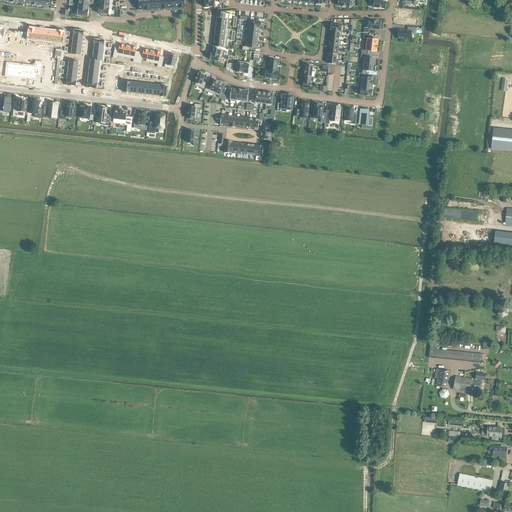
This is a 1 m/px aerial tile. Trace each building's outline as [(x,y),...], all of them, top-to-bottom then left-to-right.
[(370,0),(371,1),(375,1),(374,7),(385,9),(386,2),(377,1),(377,0),(370,0)] [(399,13),(398,18),(399,18),(399,21),(409,23),(411,11),(406,10),(405,14),(399,13)] [(218,18),(215,47),(226,48),(227,38),(228,38),(229,29),(228,28),(229,19),(218,18)] [(364,27),(364,33),(370,33),(371,28),(379,29),(380,23),(376,22),(376,21),(373,21),(372,22),(366,21),(366,27),(364,27)] [(399,30),(397,39),(410,40),(411,33),(415,34),(415,28),(408,27),(407,31),(399,30)] [(364,35),(363,38),(365,39),(364,45),(377,46),(378,40),(369,39),(370,35),(364,35)] [(243,46),(242,50),(249,51),(249,47),(257,48),(257,43),(246,41),(245,47),(243,46)] [(115,47),(113,58),(117,59),(118,54),(123,55),(125,45),(120,44),(119,48),(115,47)] [(125,45),(123,55),(130,56),(132,46),(125,45)] [(362,50),(361,54),(368,55),(368,51),(377,52),(377,46),(364,45),(364,50),(362,50)] [(132,46),(130,56),(134,57),(133,62),(134,62),(137,63),(140,52),(136,52),(137,47),(132,46)] [(213,48),(211,54),(222,56),(224,51),(213,48)] [(140,52),(137,63),(141,64),(143,59),(147,60),(149,50),(144,49),(143,53),(140,52)] [(149,50),(147,60),(154,61),(156,51),(149,50)] [(156,51),(154,61),(158,62),(157,67),(158,67),(162,68),(164,57),(160,56),(161,52),(156,51)] [(166,61),(164,67),(168,68),(169,66),(175,67),(176,62),(177,62),(178,58),(176,58),(177,55),(170,54),(169,62),(166,61)] [(211,54),(210,59),(221,62),(222,56),(211,54)] [(361,54),(361,58),(362,58),(362,64),(375,65),(376,59),(367,58),(368,55),(361,54)] [(244,62),(242,73),(248,74),(249,67),(253,67),(254,61),(254,60),(253,60),(250,60),(249,62),(244,62)] [(267,60),(266,71),(270,71),(276,72),(277,61),(271,60),(271,61),(267,60)] [(8,66),(7,75),(14,76),(21,77),(28,78),(35,79),(36,79),(36,75),(40,75),(41,63),(37,63),(36,69),(29,68),(22,67),(15,67),(8,66)] [(359,69),(359,73),(365,74),(366,71),(374,72),(375,65),(362,64),(361,70),(359,69)] [(306,65),(305,76),(311,77),(314,77),(315,71),(312,71),(312,66),(306,65)] [(196,84),(195,86),(201,88),(204,89),(206,82),(203,81),(205,74),(199,72),(195,84),(196,84)] [(359,73),(359,77),(360,77),(359,83),(373,85),(373,79),(365,78),(365,74),(359,73)] [(207,85),(204,91),(208,93),(208,92),(214,95),(214,94),(214,93),(220,82),(214,79),(210,86),(207,85)] [(214,93),(214,94),(220,96),(219,98),(222,99),(225,94),(222,92),(226,85),(220,82),(214,93)] [(160,95),(167,96),(167,92),(168,92),(168,89),(167,89),(168,86),(162,85),(161,95),(160,95)] [(266,104),(266,106),(272,107),(271,110),(271,112),(274,113),(275,106),(272,106),(272,105),(273,97),(274,94),(267,93),(266,104)] [(278,103),(277,111),(287,113),(287,110),(292,111),(294,96),(290,96),(291,95),(287,94),(287,95),(283,95),(283,99),(282,99),(282,103),(282,104),(278,103)] [(0,104),(0,109),(3,110),(3,111),(9,112),(10,112),(11,98),(4,97),(3,105),(0,104)] [(14,105),(12,116),(17,116),(17,115),(17,112),(24,112),(25,109),(26,109),(26,104),(25,104),(26,100),(18,100),(18,103),(18,105),(14,105)] [(31,100),(30,113),(35,114),(34,118),(41,118),(42,109),(38,109),(39,101),(31,100)] [(296,109),(295,116),(300,117),(299,117),(300,117),(307,118),(308,118),(309,103),(307,103),(307,102),(304,102),(303,103),(301,102),(300,109),(296,109)] [(46,108),(46,113),(49,113),(49,117),(51,118),(56,118),(57,114),(58,114),(59,108),(58,108),(58,104),(50,103),(50,107),(49,109),(46,108)] [(61,111),(61,119),(66,120),(66,117),(74,118),(75,109),(74,108),(74,107),(75,107),(75,106),(75,105),(67,103),(67,108),(66,108),(66,110),(66,112),(61,111)] [(188,110),(187,116),(188,116),(187,119),(195,119),(197,119),(198,108),(201,109),(201,105),(195,104),(194,107),(189,106),(188,110)] [(314,105),(313,110),(314,110),(313,118),(321,119),(321,123),(325,123),(326,113),(322,113),(323,106),(320,106),(320,105),(315,105),(315,106),(314,105)] [(81,107),(80,118),(89,119),(89,120),(94,121),(94,115),(90,114),(91,107),(86,106),(86,107),(81,107)] [(325,123),(325,124),(329,124),(330,119),(331,119),(340,120),(341,107),(333,106),(332,111),(332,112),(326,111),(326,113),(325,123)] [(98,116),(97,123),(102,124),(102,125),(109,126),(111,114),(107,114),(108,109),(99,108),(98,112),(97,116),(98,116)] [(344,111),(344,115),(345,115),(344,120),(351,121),(351,124),(356,125),(357,115),(353,115),(354,113),(354,110),(345,109),(345,111),(344,111)] [(114,121),(114,122),(119,123),(119,122),(125,123),(125,124),(125,125),(128,125),(127,132),(131,132),(132,118),(126,117),(126,112),(123,112),(123,111),(119,110),(119,111),(115,111),(114,117),(114,121)] [(361,110),(359,124),(363,124),(362,128),(366,129),(367,124),(368,124),(368,126),(372,126),(373,118),(369,117),(369,119),(367,118),(368,113),(368,110),(361,110)] [(135,118),(134,128),(140,129),(140,125),(146,126),(147,114),(139,113),(138,119),(135,118)] [(150,122),(149,132),(154,132),(155,129),(159,130),(164,130),(164,129),(165,129),(166,124),(165,124),(166,115),(156,114),(155,123),(150,122)] [(385,122),(376,121),(375,132),(383,133),(383,134),(387,135),(388,128),(384,127),(385,122)] [(262,132),(261,136),(262,136),(261,139),(268,140),(270,129),(270,126),(264,126),(264,128),(263,128),(262,132)] [(491,149),(511,151),(511,129),(494,128),(493,128),(492,141),(491,149)] [(188,131),(187,143),(194,143),(193,146),(197,146),(198,140),(197,140),(194,140),(195,132),(188,131)] [(223,146),(223,151),(224,151),(224,153),(231,153),(232,142),(226,141),(225,145),(225,146),(223,146)] [(429,358),(482,363),(482,361),(485,361),(486,355),(483,354),(435,349),(436,342),(430,341),(429,358)] [(436,368),(434,378),(437,379),(436,385),(446,387),(447,381),(449,380),(450,371),(436,368)] [(481,380),(484,380),(484,374),(476,373),(475,380),(472,379),(470,392),(479,394),(481,380)] [(453,390),(470,392),(472,379),(455,377),(453,390)] [(487,427),(486,437),(501,438),(502,428),(487,427)] [(494,449),(493,455),(506,456),(506,448),(508,448),(508,445),(502,444),(501,447),(494,446),(494,445),(490,445),(490,449),(494,449)] [(457,486),(490,493),(492,480),(460,474),(457,486)] [(500,482),(497,495),(507,497),(510,484),(500,482)] [(500,511),(503,504),(494,502),(493,508),(497,509),(496,511),(500,511)] [(511,511),(511,503),(505,502),(503,510),(511,511)]
